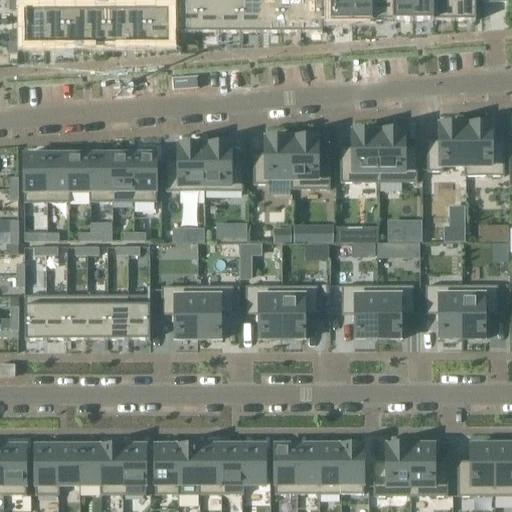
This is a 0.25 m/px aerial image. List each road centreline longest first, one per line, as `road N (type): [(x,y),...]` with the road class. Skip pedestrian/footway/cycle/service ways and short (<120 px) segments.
road 1 (residential): [(0,117),(511,82)]
road 2 (residential): [(0,397),(511,397)]
